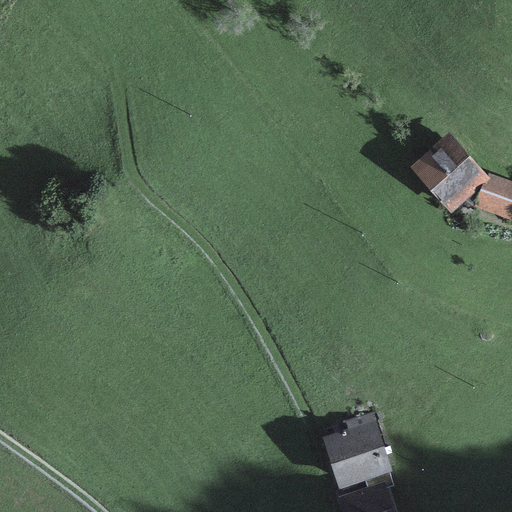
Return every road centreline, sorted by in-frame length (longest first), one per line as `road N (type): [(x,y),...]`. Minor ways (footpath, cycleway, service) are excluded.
road 1 (track): [(122,102),(128,161),(143,190),(218,262),(258,321),(307,422),(334,511)]
road 2 (track): [(104,511),(0,430)]
